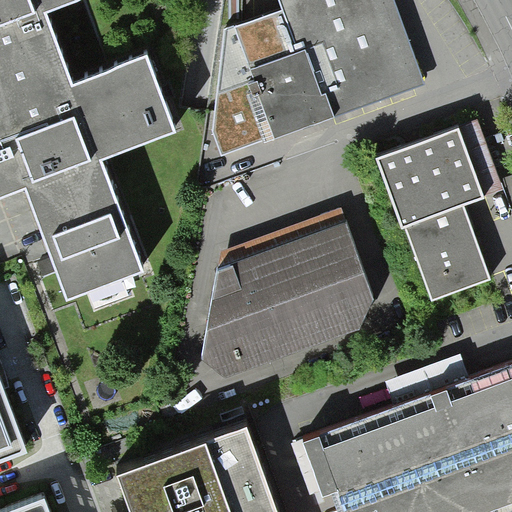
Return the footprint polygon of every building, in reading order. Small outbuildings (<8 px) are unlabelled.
[(47,8),(68,0),(0,0),(0,196),(24,188),(47,250),(65,297),(141,269),(100,159),(174,132),(145,53),(73,80),(47,8)] [(270,135),(427,77),(397,0),(282,0),(299,46),(244,67),(270,135)] [(431,298),(493,275),(466,201),(490,192),(465,123),(378,155),(431,298)] [(207,357),(229,372),(362,325),(375,293),(350,219),(219,269),(207,357)] [(351,511),(479,511),(511,501),(511,378),(327,442),(351,511)] [(0,407),(0,447),(13,443),(0,407)] [(113,468),(128,511),(278,511),(244,420),(113,468)] [(297,442),(315,493),(323,490),(305,439),(297,442)] [(37,511),(31,496),(0,507),(0,511),(37,511)]
